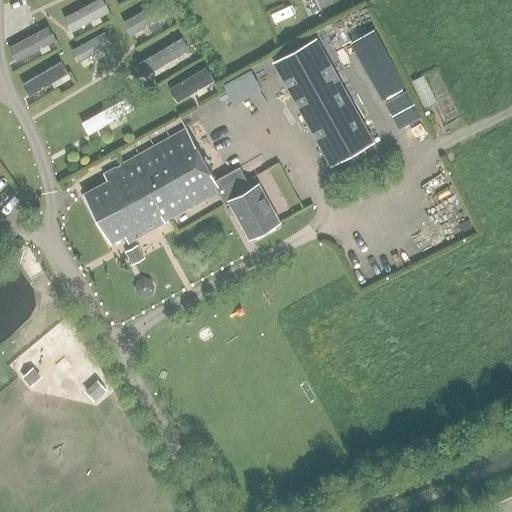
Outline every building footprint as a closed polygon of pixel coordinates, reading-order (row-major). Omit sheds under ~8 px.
[(102,0),(97,0),(64,18),(71,32),(109,12),(102,0)] [(157,3),(124,22),(132,35),(164,17),(157,3)] [(48,27),(9,48),(16,61),(55,41),(48,27)] [(105,33),(71,51),(77,62),(111,44),(105,33)] [(315,36),(272,60),(331,167),(374,143),(315,36)] [(182,39),(138,65),(144,76),(188,50),(182,39)] [(61,62),(22,85),(29,97),(68,74),(61,62)] [(395,63),(376,71),(385,95),(404,87),(395,63)] [(442,66),(414,77),(426,107),(438,102),(445,121),(461,116),(442,66)] [(206,68),(169,89),(177,103),(214,81),(206,68)] [(224,81),(234,102),(262,89),(253,68),(224,81)] [(412,99),(408,90),(385,102),(389,111),(412,99)] [(127,97),(82,123),(92,141),(137,115),(127,97)] [(400,130),(423,118),(418,109),(395,122),(400,130)] [(426,132),(421,123),(411,129),(416,138),(426,132)] [(107,182),(85,194),(113,242),(125,235),(128,241),(217,191),(225,206),(230,203),(251,239),(279,223),(257,185),(251,188),(239,167),(215,181),(185,129),(103,175),(107,182)] [(125,253),(132,266),(145,259),(138,245),(125,253)] [(155,286),(151,280),(143,278),(136,282),(135,290),(139,296),(146,298),(153,294),(155,286)] [(35,368),(27,374),(35,383),(43,377),(35,368)] [(98,381),(88,388),(94,396),(103,389),(98,381)]
